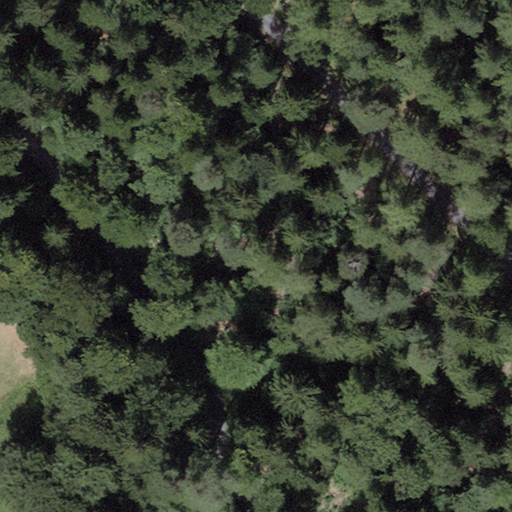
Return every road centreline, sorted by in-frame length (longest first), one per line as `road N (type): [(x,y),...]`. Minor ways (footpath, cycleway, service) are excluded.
road 1 (track): [(271,511),(217,443),(200,380),(174,333),(0,101)]
road 2 (track): [(511,269),(363,136),(248,0)]
